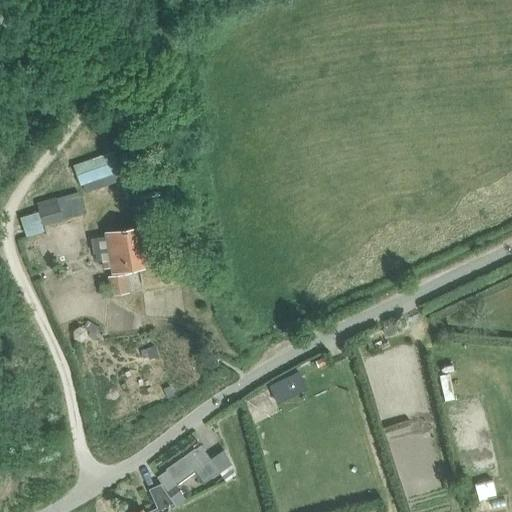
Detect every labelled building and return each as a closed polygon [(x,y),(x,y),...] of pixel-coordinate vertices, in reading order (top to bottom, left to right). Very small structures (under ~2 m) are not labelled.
[(77,166),(84,184),(120,170),(113,153),(77,166)] [(109,260),(103,260),(104,268),(110,267),(111,272),(109,273),(112,294),(128,292),(125,273),(135,272),(134,269),(147,267),(142,227),(104,233),(105,236),(109,260)] [(324,357),(314,361),(317,367),(326,363),(324,357)] [(298,371),(268,386),(275,400),(305,385),(298,371)] [(202,483),(217,471),(199,445),(166,468),(168,470),(157,477),(167,491),(194,471),(202,483)] [(229,463),(217,471),(224,480),(235,475),(229,463)] [(474,484),(478,501),(496,497),(492,480),(474,484)] [(166,511),(166,510),(174,506),(159,485),(147,490),(156,509),(148,511),(140,511),(138,511),(166,511)] [(176,486),(167,493),(175,504),(184,498),(176,486)]
